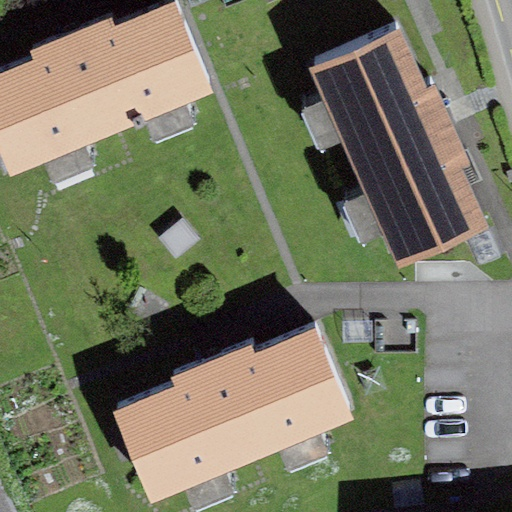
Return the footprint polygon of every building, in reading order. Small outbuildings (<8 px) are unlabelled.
[(91,0),(30,26),(34,36),(0,50),(0,110),(16,148),(213,67),(184,0),(120,0),(117,2),(116,0),(91,0)] [(298,61),(389,261),(481,219),(390,19),(298,61)] [(180,210),(157,230),(176,254),(200,234),(180,210)] [(174,352),(179,364),(120,387),(155,473),(352,394),(316,306),(258,330),(254,320),(174,352)] [(511,511),(511,498),(383,511),(511,511)]
